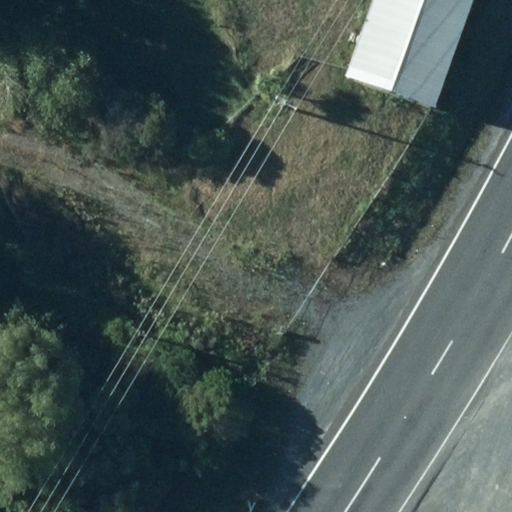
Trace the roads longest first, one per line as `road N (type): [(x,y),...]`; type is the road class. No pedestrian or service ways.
road 1 (unknown): [(401,419),(210,236),(17,142),(0,141)]
road 2 (secondary): [(511,237),(344,511)]
